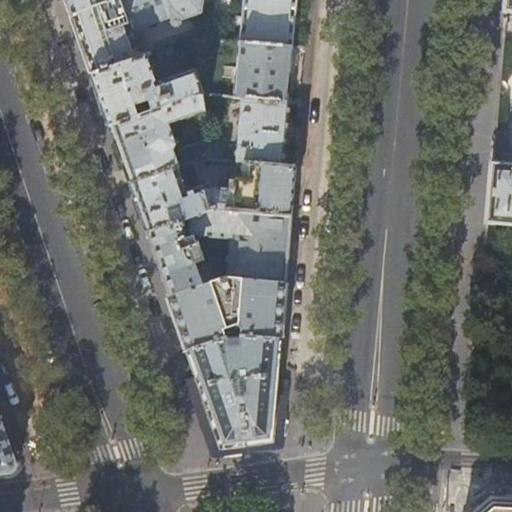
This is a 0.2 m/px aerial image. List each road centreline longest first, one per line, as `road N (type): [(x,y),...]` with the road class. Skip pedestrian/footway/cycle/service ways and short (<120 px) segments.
road 1 (secondary): [(408,0),(370,463)]
road 2 (primary): [(0,117),(130,493)]
road 3 (residential): [(370,463),(130,493)]
road 4 (residential): [(511,460),(370,463)]
road 5 (residential): [(130,493),(0,509)]
